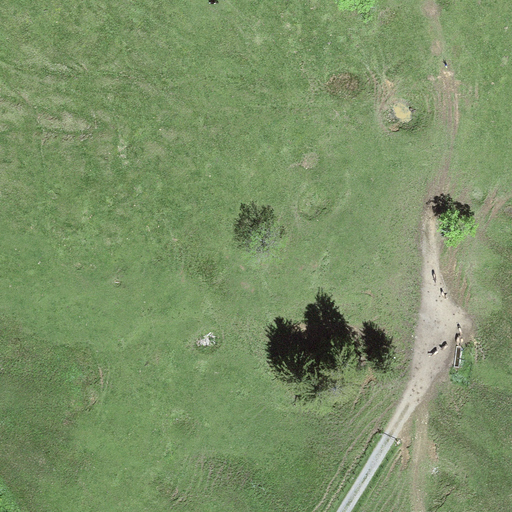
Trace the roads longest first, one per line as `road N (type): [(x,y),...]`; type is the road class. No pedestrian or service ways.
road 1 (track): [(344,511),(434,328)]
road 2 (track): [(420,511),(434,328)]
